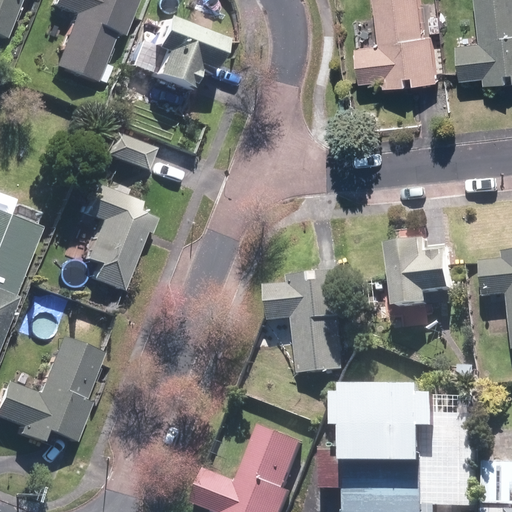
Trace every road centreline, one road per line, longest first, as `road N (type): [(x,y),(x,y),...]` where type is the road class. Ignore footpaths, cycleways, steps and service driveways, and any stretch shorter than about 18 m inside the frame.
road 1 (residential): [(124,511),(252,179)]
road 2 (residential): [(511,154),(252,179)]
road 3 (residential): [(252,179),(291,52),(283,0)]
